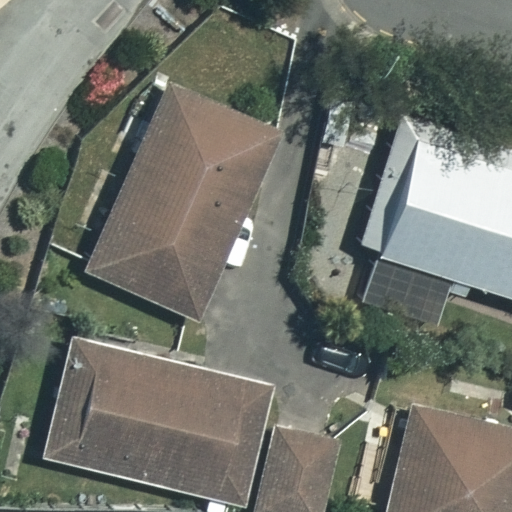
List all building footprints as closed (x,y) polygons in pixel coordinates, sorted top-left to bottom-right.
[(274,131),(167,82),(83,268),(190,317),(274,131)] [(511,148),(399,111),(356,243),(511,294),(511,148)] [(266,388),(68,339),(39,454),(237,503),(266,388)] [(511,511),(511,428),(409,404),(382,511),(511,511)] [(317,511),(332,439),(272,426),(254,511),(317,511)]
